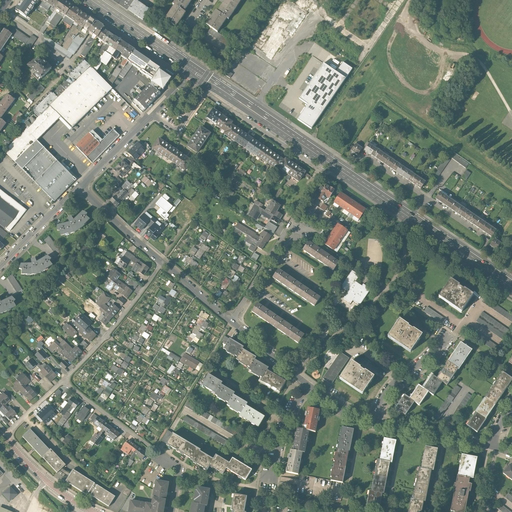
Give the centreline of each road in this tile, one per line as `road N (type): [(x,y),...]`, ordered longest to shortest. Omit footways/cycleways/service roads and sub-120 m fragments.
road 1 (primary): [(193,68),(511,286)]
road 2 (residential): [(172,511),(179,468),(63,380)]
road 3 (residential): [(78,186),(193,68)]
road 4 (residential): [(63,380),(161,262)]
road 5 (residential): [(373,419),(492,446)]
road 6 (primary): [(94,0),(193,68)]
